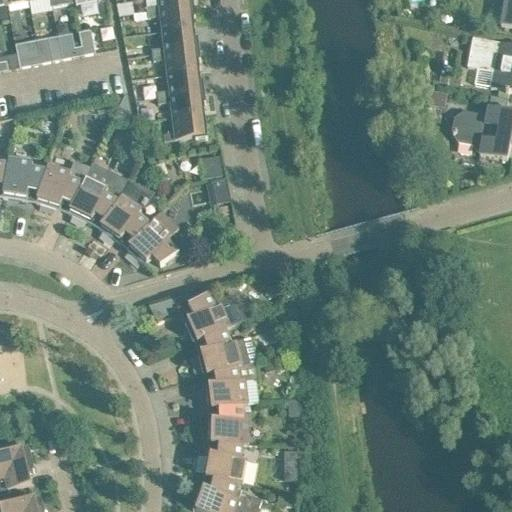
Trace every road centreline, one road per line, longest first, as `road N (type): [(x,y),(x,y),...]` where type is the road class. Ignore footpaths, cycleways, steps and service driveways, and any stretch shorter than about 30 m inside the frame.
road 1 (residential): [(270,263),(237,88),(231,0)]
road 2 (residential): [(270,263),(511,200)]
road 3 (residential): [(150,511),(148,441),(132,383),(119,356),(80,328)]
road 4 (residential): [(111,305),(270,263)]
road 5 (residential): [(0,245),(69,267),(111,305)]
